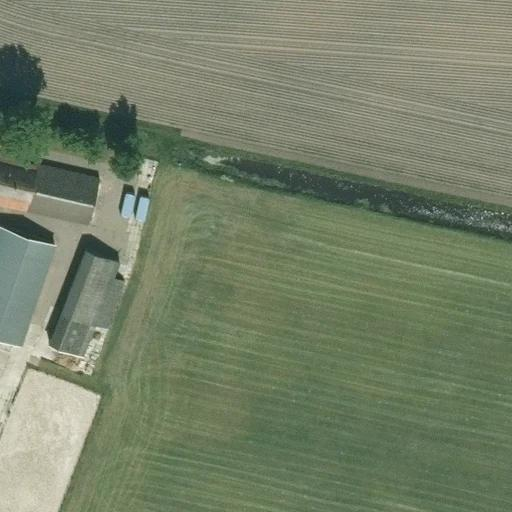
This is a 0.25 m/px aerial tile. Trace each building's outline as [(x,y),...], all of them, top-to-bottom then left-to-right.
[(0,201),(88,222),(99,176),(0,152),(0,201)] [(140,190),(136,213),(160,217),(165,195),(140,190)] [(51,241),(0,223),(0,335),(17,341),(51,241)] [(95,325),(95,324),(113,277),(120,260),(85,246),(47,341),(83,355),(95,325)] [(105,328),(123,281),(113,277),(95,324),(105,328)] [(52,456),(80,386),(40,370),(10,445),(24,451),(26,446),(52,456)]
